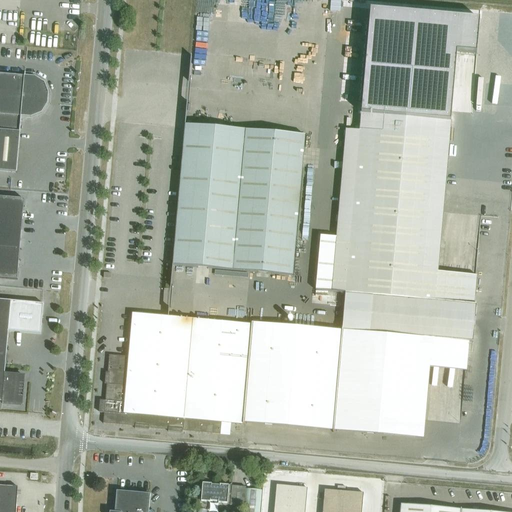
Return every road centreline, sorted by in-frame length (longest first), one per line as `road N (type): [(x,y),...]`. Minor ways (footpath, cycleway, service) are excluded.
road 1 (secondary): [(67,439),(105,0)]
road 2 (unclassified): [(67,439),(497,477)]
road 3 (unclassified): [(497,477),(511,313)]
